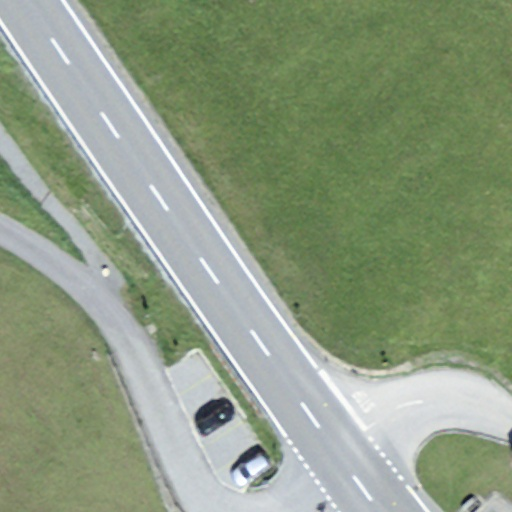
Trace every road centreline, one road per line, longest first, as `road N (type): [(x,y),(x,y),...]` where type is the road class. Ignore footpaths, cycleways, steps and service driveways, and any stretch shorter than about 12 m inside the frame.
road 1 (primary): [(342,460),(25,0)]
road 2 (unclassified): [(215,511),(186,482),(125,335),(48,256),(0,227)]
road 3 (track): [(511,415),(471,393),(429,394),(342,460)]
